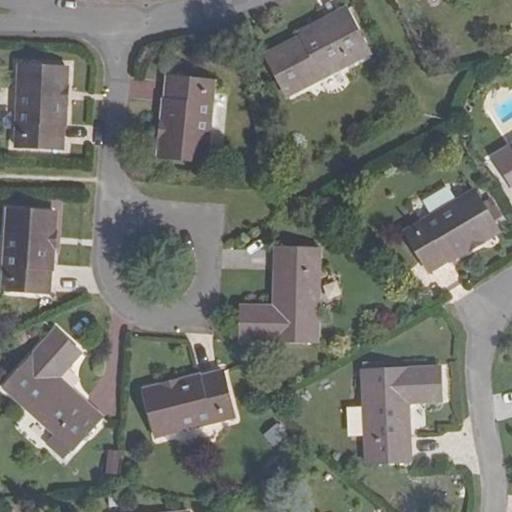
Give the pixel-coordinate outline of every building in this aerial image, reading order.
[(345,14),(294,40),(298,48),(349,20),(345,14)] [(298,48),(294,40),(265,56),(286,96),(367,53),(349,20),(298,48)] [(19,67),(15,147),(63,149),(66,69),(19,67)] [(213,83),(164,77),(156,157),(204,162),(213,83)] [(511,144),(493,156),(511,187),(511,144)] [(404,231),(429,273),(497,233),(472,191),(404,231)] [(6,210),(0,289),(49,294),(54,213),(6,210)] [(261,319),(261,307),(240,306),(239,341),(316,342),(318,250),(275,249),(272,307),(272,319),(261,319)] [(272,307),(261,307),(261,319),(272,319),(272,307)] [(79,354),(54,331),(2,388),(70,449),(100,417),(57,379),(79,354)] [(419,392),(419,403),(440,402),(439,368),(361,371),(365,463),(409,461),(407,404),(407,392),(419,392)] [(143,390),(154,437),(233,418),(221,371),(143,390)] [(407,392),(407,404),(419,403),(419,392),(407,392)]
